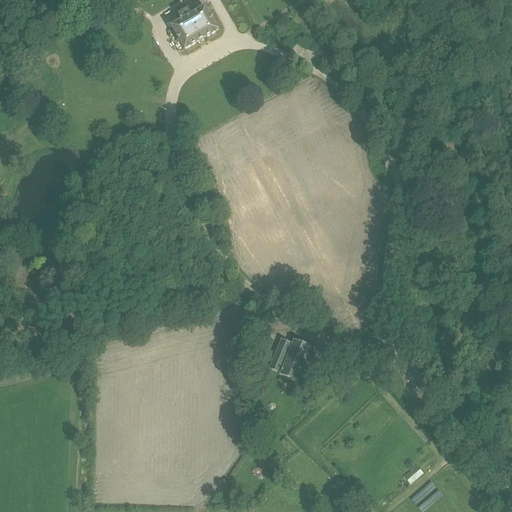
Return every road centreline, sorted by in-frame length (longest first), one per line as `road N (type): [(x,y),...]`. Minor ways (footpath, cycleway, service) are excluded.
road 1 (track): [(407,216),(387,152),(360,106),(319,69),(234,42),(183,73),(172,140),(194,225),(248,288)]
road 2 (tertiary): [(511,484),(433,400),(398,326),(419,132),(445,0)]
road 3 (track): [(248,288),(295,323),(416,376)]
